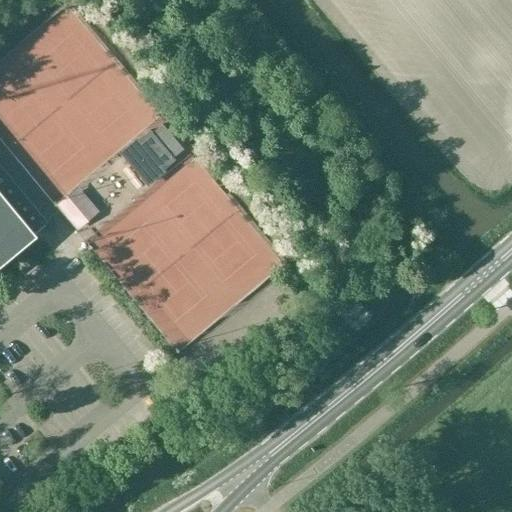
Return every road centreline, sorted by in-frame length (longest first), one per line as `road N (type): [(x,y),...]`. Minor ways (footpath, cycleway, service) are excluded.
road 1 (tertiary): [(297,430),(511,250)]
road 2 (tertiary): [(297,430),(166,511)]
